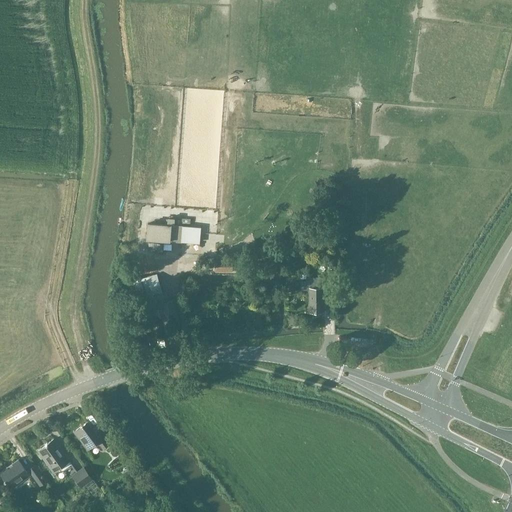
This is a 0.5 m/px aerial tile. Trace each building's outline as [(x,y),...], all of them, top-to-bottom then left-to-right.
[(147,224),(146,240),(181,242),(182,226),(173,225),(174,219),(168,219),(167,225),(147,224)] [(215,261),(215,271),(231,271),(231,261),(215,261)] [(139,298),(162,292),(157,275),(134,281),(139,298)] [(309,312),(322,312),(322,288),(322,278),(309,278),(309,281),(301,281),(301,289),(309,289),(309,312)] [(163,332),(181,327),(173,300),(157,304),(159,309),(151,311),(154,321),(125,329),(132,355),(166,346),(164,339),(165,339),(163,332)] [(102,448),(111,441),(102,429),(96,433),(88,421),(74,432),(87,449),(98,442),(102,448)] [(46,445),(38,450),(53,471),(58,468),(60,471),(63,471),(71,465),(68,461),(69,460),(54,438),(48,442),(45,444),(46,445)] [(39,485),(46,481),(33,464),(25,469),(18,459),(0,472),(0,473),(10,488),(30,473),(39,485)] [(80,487),(92,479),(84,467),(72,476),(80,487)] [(0,501),(2,505),(8,499),(0,486),(0,501)]
